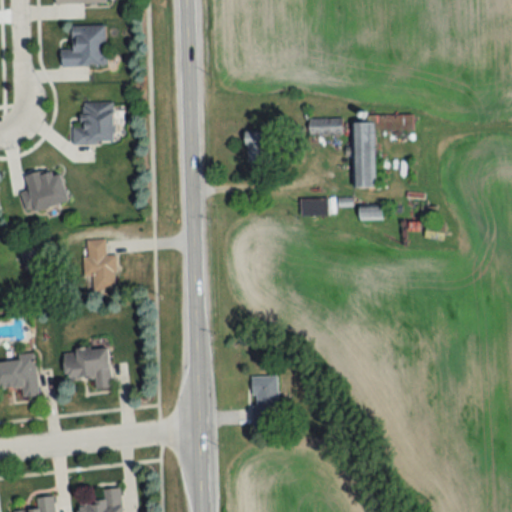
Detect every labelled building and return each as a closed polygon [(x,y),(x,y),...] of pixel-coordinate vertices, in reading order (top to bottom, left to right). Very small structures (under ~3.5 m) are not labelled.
[(71,50),(60,50),(60,66),(105,66),(105,26),(71,26),(71,50)] [(113,102),(81,102),(82,125),(71,125),(71,143),(113,143),(113,102)] [(341,134),(341,118),(308,119),(308,135),(341,134)] [(374,123),(352,123),(352,188),(374,188),(374,123)] [(245,132),(245,164),(267,164),(267,132),(245,132)] [(59,169),(25,178),(28,191),(19,193),(24,213),(68,202),(59,169)] [(300,217),(328,217),(328,199),(300,199),(300,217)] [(360,220),(382,220),(382,208),(360,208),(360,220)] [(114,256),(105,257),(104,240),(84,241),(85,277),(94,277),(95,291),(116,291),(114,256)] [(110,387),(109,348),(63,349),(64,379),(94,378),(95,388),(110,387)] [(0,387),(21,385),(22,396),(38,395),(34,355),(0,358),(0,387)] [(252,376),(252,424),(271,424),(271,409),(278,409),(277,376),(252,376)] [(77,511),(122,511),(121,488),(103,489),(103,500),(77,502),(77,511)] [(55,511),(54,496),(36,497),(37,508),(10,510),(9,511),(55,511)]
